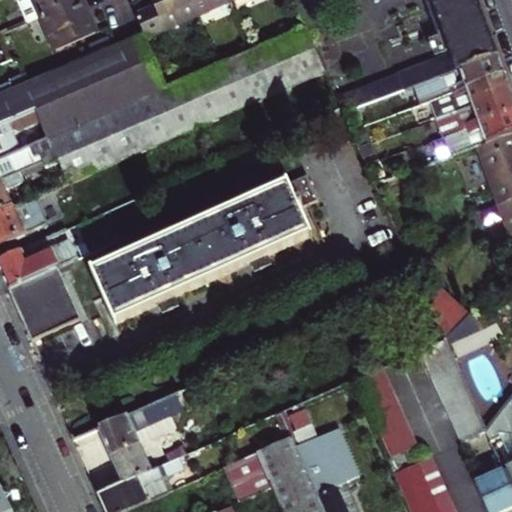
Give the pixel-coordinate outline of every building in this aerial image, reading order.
[(37,17),(75,0),(14,0),(24,22),(37,17)] [(94,36),(77,0),(75,0),(37,17),(54,54),(94,36)] [(196,15),(189,0),(150,0),(155,9),(163,29),(196,15)] [(189,0),(196,15),(228,0),(189,0)] [(475,0),(429,0),(456,72),(458,71),(496,58),(475,0)] [(310,22),(303,25),(305,29),(318,57),(325,53),(310,22)] [(324,72),(318,57),(305,29),(272,44),(254,52),(218,67),(165,90),(48,141),(12,156),(0,161),(0,213),(10,210),(3,193),(25,183),(21,176),(44,165),(47,172),(63,164),(72,183),(296,85),(324,72)] [(27,87),(14,92),(0,98),(0,161),(12,156),(4,138),(41,122),(48,141),(165,90),(143,37),(117,47),(27,87)] [(454,93),(503,76),(496,58),(458,71),(463,85),(453,88),(454,93)] [(510,94),(503,76),(454,93),(457,103),(438,110),(441,119),(461,112),(510,94)] [(0,98),(14,92),(10,82),(0,86),(0,98)] [(457,103),(454,93),(444,96),(439,98),(434,100),(438,110),(457,103)] [(468,130),(511,114),(511,99),(510,94),(461,112),(468,130)] [(511,114),(468,130),(458,134),(456,135),(462,153),(476,148),(511,135),(511,114)] [(511,135),(476,148),(498,207),(511,201),(511,135)] [(176,305),(171,295),(248,261),(252,271),(269,264),(264,254),(307,235),(295,208),(315,200),(304,176),(88,272),(110,322),(143,308),(154,303),(158,313),(176,305)] [(511,201),(498,207),(511,244),(511,201)] [(27,202),(10,210),(0,213),(0,246),(9,242),(39,229),(27,202)] [(15,254),(0,260),(0,279),(4,290),(53,268),(76,258),(64,232),(15,254)] [(9,242),(0,246),(0,260),(15,254),(9,242)] [(76,320),(53,268),(4,290),(28,342),(76,320)] [(429,375),(435,388),(441,401),(446,412),(451,425),(457,437),(481,427),(476,415),(470,403),(465,391),(460,379),(454,365),(448,353),(446,350),(443,342),(419,352),(424,363),(429,375)] [(362,392),(387,381),(381,369),(357,379),(362,392)] [(368,405),(393,395),(387,381),(362,392),(368,405)] [(374,419),(398,408),(393,395),(368,405),(374,419)] [(121,483),(150,470),(133,432),(170,416),(163,400),(97,429),(121,483)] [(511,401),(508,407),(496,422),(511,447),(511,401)] [(403,420),(398,408),(374,419),(379,431),(403,420)] [(296,433),(311,426),(304,411),(289,417),(296,433)] [(280,413),(268,418),(278,440),(290,436),(285,424),(280,413)] [(385,443),(409,433),(403,420),(379,431),(385,443)] [(500,469),(511,495),(511,447),(496,422),(484,434),(500,469)] [(339,431),(296,450),(307,475),(323,511),(346,511),(336,487),(350,481),(358,477),(359,477),(339,431)] [(415,447),(409,433),(385,443),(391,457),(415,447)] [(291,438),(255,454),(234,463),(229,479),(240,504),(271,490),(307,475),(296,450),(291,438)] [(393,472),(421,460),(415,447),(391,457),(387,459),(393,472)] [(187,454),(150,470),(121,483),(96,494),(103,511),(125,511),(168,493),(161,476),(192,462),(188,454),(187,454)] [(413,511),(442,511),(442,509),(450,506),(431,462),(423,466),(421,460),(393,472),(395,477),(397,476),(413,511)] [(473,481),(487,511),(501,511),(511,507),(511,495),(500,469),(473,481)] [(323,511),(307,475),(271,490),(280,511),(323,511)]
